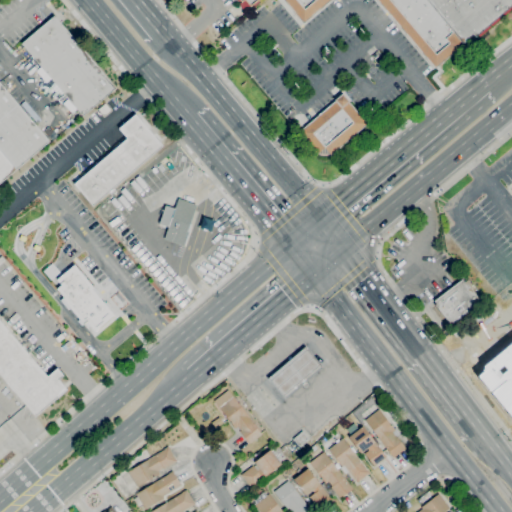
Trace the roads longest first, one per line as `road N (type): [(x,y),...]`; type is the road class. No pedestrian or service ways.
road 1 (primary): [(321,223),(44,461)]
road 2 (primary): [(316,269),(511,107)]
road 3 (primary): [(321,223),(165,41)]
road 4 (primary): [(475,431),(340,249)]
road 5 (primary): [(485,87),(321,223)]
road 6 (primary): [(31,511),(194,374)]
road 7 (primary): [(189,115),(295,244)]
road 8 (primary): [(194,374),(316,269)]
road 9 (primary): [(85,0),(189,115)]
road 10 (primary): [(316,269),(409,393)]
